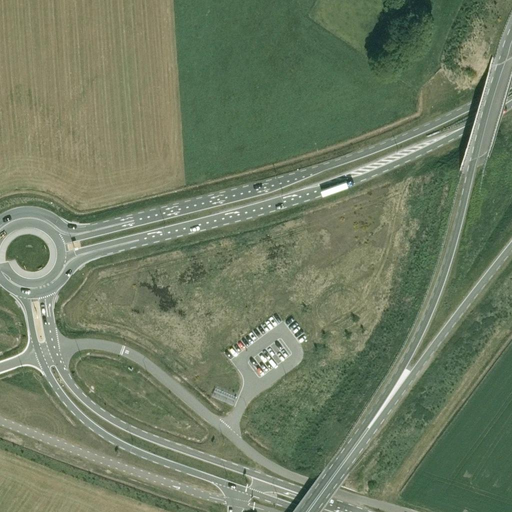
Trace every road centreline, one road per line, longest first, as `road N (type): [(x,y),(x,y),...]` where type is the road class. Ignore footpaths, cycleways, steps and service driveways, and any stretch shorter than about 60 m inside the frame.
road 1 (primary): [(511,30),(435,295),(374,419)]
road 2 (trunk): [(128,242),(371,175),(511,102)]
road 3 (trunk): [(511,83),(381,146),(129,222)]
road 4 (unclassified): [(55,350),(122,349),(270,466),(406,511)]
road 5 (primary): [(39,355),(64,404),(108,441),(247,491)]
road 6 (primary): [(267,480),(110,421),(77,393),(55,350)]
road 7 (unclassified): [(240,503),(0,421)]
road 8 (primary): [(374,419),(511,244)]
